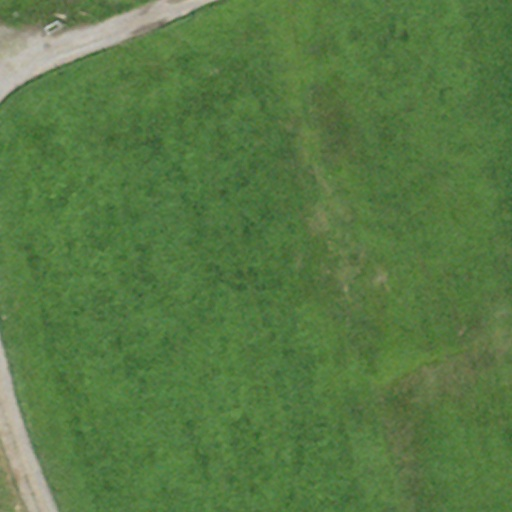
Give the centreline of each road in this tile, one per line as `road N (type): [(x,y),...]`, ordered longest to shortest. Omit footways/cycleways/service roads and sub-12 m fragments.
road 1 (track): [(0,70),(179,0)]
road 2 (track): [(45,511),(0,389)]
